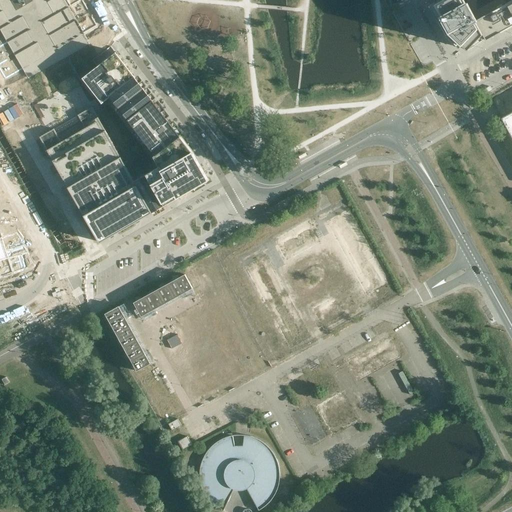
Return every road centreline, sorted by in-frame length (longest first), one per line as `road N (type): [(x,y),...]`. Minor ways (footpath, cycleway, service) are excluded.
road 1 (residential): [(186,425),(429,289)]
road 2 (residential): [(181,220),(89,273),(89,300),(195,244)]
road 3 (tertiary): [(254,193),(281,190),(364,144),(387,141)]
road 4 (tertiary): [(393,127),(374,128),(284,178),(263,180)]
road 5 (tertiary): [(138,35),(223,146)]
